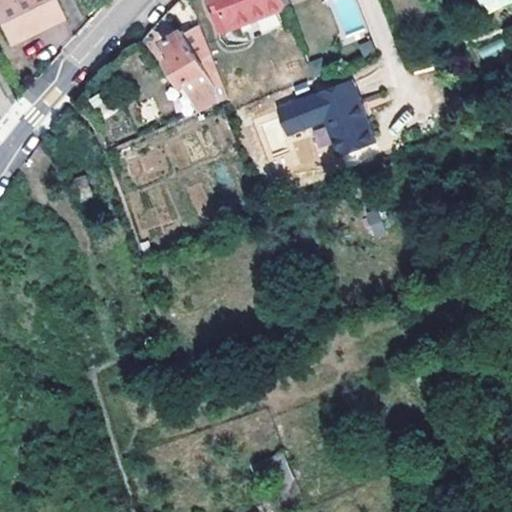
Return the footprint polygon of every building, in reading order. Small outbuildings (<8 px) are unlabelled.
[(0,0),(0,18),(10,40),(65,15),(58,0),(0,0)] [(187,0),(177,11),(193,25),(200,17),(198,7),(190,0),(187,0)] [(220,0),(215,0),(219,9),(223,7),(220,0)] [(216,10),(224,32),(289,8),(285,0),(220,0),(223,7),(219,9),(216,10)] [(354,2),(334,10),(343,33),(364,25),(354,2)] [(190,89),(199,110),(227,97),(205,34),(202,24),(168,41),(174,54),(170,57),(174,65),(172,66),(184,91),(190,89)] [(299,101),(308,125),(327,118),(340,155),(375,141),(352,81),(299,101)] [(291,131),(308,125),(299,101),(281,107),(291,131)] [(417,373),(424,388),(438,382),(432,367),(417,373)]
